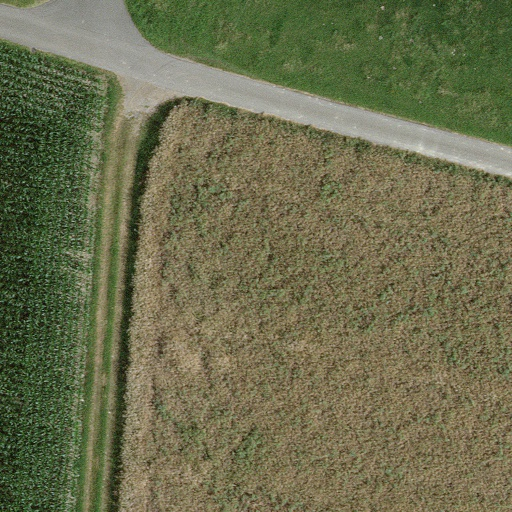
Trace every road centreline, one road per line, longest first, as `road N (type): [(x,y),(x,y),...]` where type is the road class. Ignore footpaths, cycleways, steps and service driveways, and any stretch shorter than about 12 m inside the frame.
road 1 (residential): [(0,20),(511,166)]
road 2 (track): [(150,66),(127,169),(101,511)]
